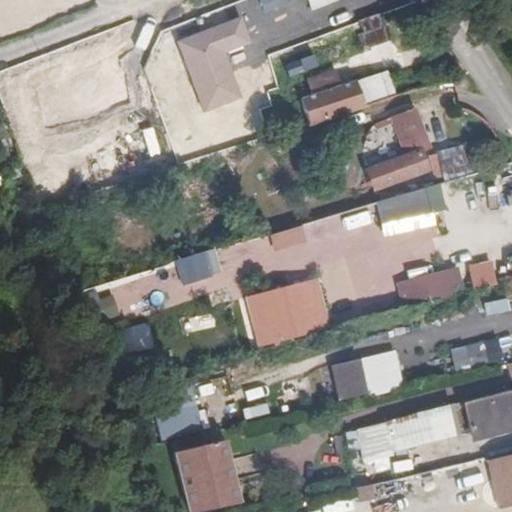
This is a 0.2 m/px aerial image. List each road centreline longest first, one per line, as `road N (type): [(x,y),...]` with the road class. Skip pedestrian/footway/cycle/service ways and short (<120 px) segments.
road 1 (residential): [(148,0),(0,52)]
road 2 (residential): [(511,135),(434,0)]
